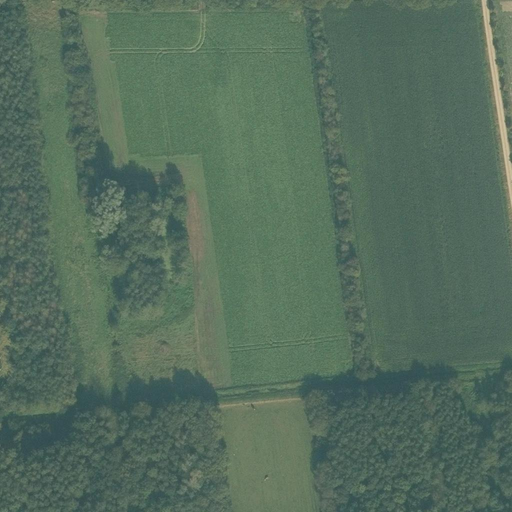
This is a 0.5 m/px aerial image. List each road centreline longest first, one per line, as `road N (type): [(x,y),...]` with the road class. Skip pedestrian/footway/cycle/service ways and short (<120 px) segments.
road 1 (track): [(511,376),(0,425)]
road 2 (track): [(486,0),(511,180)]
